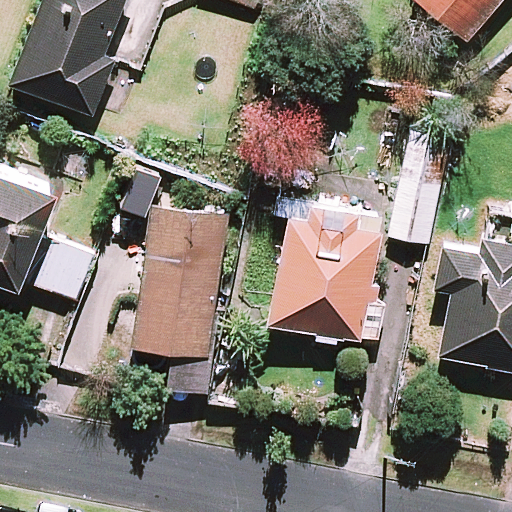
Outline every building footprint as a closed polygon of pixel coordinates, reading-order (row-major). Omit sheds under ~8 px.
[(118,0),(36,0),(6,77),(90,109),(112,53),(100,49),(118,0)] [(492,0),(417,0),(463,37),(492,0)] [(445,130),(406,123),(386,231),(426,238),(445,130)] [(0,272),(73,300),(92,250),(32,228),(49,181),(0,162),(0,272)] [(218,202),(142,196),(132,340),(169,343),(167,384),(206,387),(218,202)] [(376,296),(379,278),(367,276),(376,210),(282,197),(265,320),(377,335),(382,297),(376,296)] [(511,232),(479,226),(475,243),(439,236),(431,277),(448,280),(435,349),(511,364),(511,232)]
